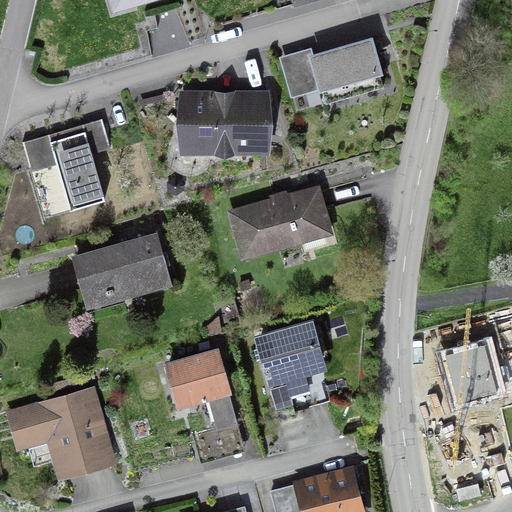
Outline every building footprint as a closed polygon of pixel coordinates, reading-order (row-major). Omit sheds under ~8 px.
[(110,0),(113,8),(140,0),(110,0)] [(312,45),(279,54),(291,95),(320,86),(325,103),(385,86),(380,69),(384,68),(373,32),(313,49),(312,45)] [(180,153),(270,152),(273,118),(269,87),(180,88),(176,118),(180,153)] [(111,146),(102,117),(22,139),(30,168),(56,161),(70,209),(106,198),(93,151),(111,146)] [(241,258),(334,232),(320,181),(288,190),(287,187),(269,192),(270,195),(226,208),(241,258)] [(157,228),(71,253),(87,307),(173,283),(157,228)] [(252,286),(249,278),(238,281),(241,290),(252,286)] [(313,315),(254,332),(269,383),(286,378),(287,382),(270,387),(276,408),(293,403),(294,405),(312,399),(309,387),(310,387),(306,373),(328,366),(313,315)] [(232,390),(219,343),(164,359),(178,406),(208,397),(216,428),(238,421),(229,391),(232,390)] [(52,460),(57,478),(116,462),(95,384),(5,409),(16,449),(28,446),(33,465),(52,460)] [(294,483),(269,489),(275,511),(366,511),(354,462),(292,478),(294,483)]
